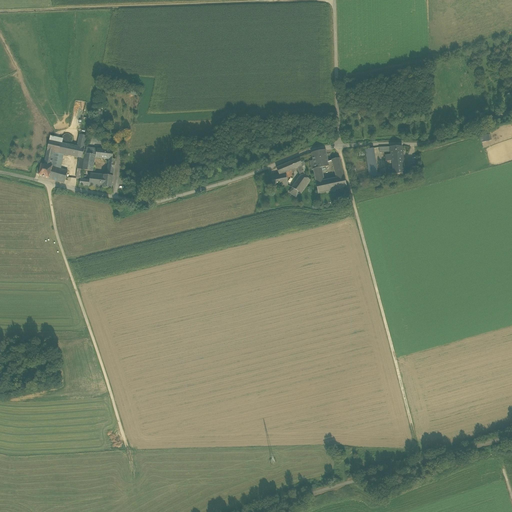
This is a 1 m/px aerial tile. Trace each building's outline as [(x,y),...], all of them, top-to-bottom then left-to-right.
[(80,101),(76,125),(81,126),(85,102),(80,101)] [(72,141),(73,138),(71,136),(69,134),(66,134),(64,136),(62,138),(63,141),(65,143),(67,144),(70,143),(72,141)] [(71,156),(79,158),(83,159),(87,136),(80,135),(77,147),(73,146),(71,156)] [(49,140),(47,151),(54,152),(64,154),(71,156),(73,146),(62,143),(49,140)] [(369,174),(370,180),(382,178),(381,172),(377,173),(374,152),(374,148),(365,149),(369,174)] [(97,149),(96,155),(96,158),(109,159),(112,160),(112,159),(113,151),(97,149)] [(322,159),(323,161),(327,160),(325,150),(312,153),(313,160),(314,161),(322,159)] [(44,165),(51,166),(54,152),(47,151),(44,165)] [(64,154),(54,152),(51,166),(52,166),(52,167),(49,178),(64,183),(68,171),(62,169),(61,168),(64,154)] [(404,168),(402,153),(391,154),(392,160),(393,169),(404,168)] [(93,172),(95,155),(85,154),(84,159),(82,170),(93,172)] [(84,159),(83,159),(79,158),(76,179),(80,179),(81,170),(82,170),(84,159)] [(298,167),(300,176),(301,175),(305,176),(299,158),(293,161),(296,168),(298,167)] [(337,178),(340,188),(346,187),(344,177),(339,158),(332,160),(337,178)] [(312,170),(313,169),(321,167),(328,166),(327,160),(323,161),(322,159),(314,161),(313,160),(310,161),(312,170)] [(279,174),(280,177),(286,173),(292,171),(289,162),(276,168),(279,174)] [(39,175),(49,178),(52,167),(52,166),(51,166),(44,165),(41,164),(40,169),(39,174),(39,175)] [(313,169),(316,182),(324,181),(321,167),(313,169)] [(271,175),(273,188),(288,185),(286,173),(280,177),(279,174),(271,175)] [(89,186),(102,188),(104,175),(90,174),(89,180),(89,186)] [(107,176),(104,175),(102,188),(112,189),(113,176),(107,176)] [(310,180),(305,176),(301,175),(300,176),(292,188),(299,192),(301,193),(310,180)] [(333,179),(324,181),(316,182),(318,193),(335,189),(333,179)] [(299,192),(292,188),(289,193),(296,197),(299,192)]
